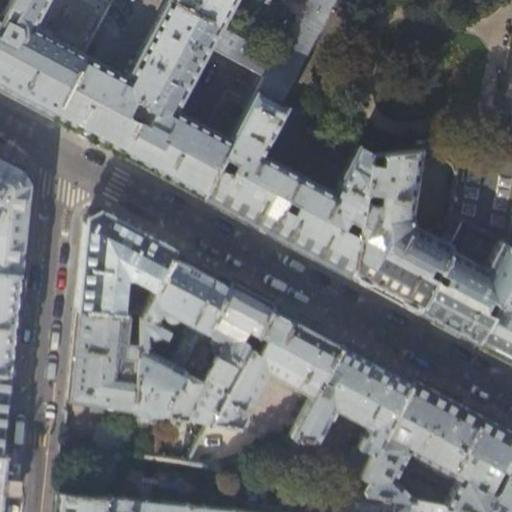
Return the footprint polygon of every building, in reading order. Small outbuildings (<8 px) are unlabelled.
[(31,26),(44,0),(9,0),(1,15),(0,17),(0,88),(10,94),(50,115),(82,53),(31,26)] [(165,0),(125,76),(82,53),(50,115),(84,133),(118,151),(135,119),(126,114),(134,97),(144,103),(193,12),(219,26),(232,0),(165,0)] [(370,0),(304,0),(275,55),(264,77),(230,140),(201,196),(248,221),(302,250),(349,275),(368,153),(355,147),(332,192),(260,154),(284,107),(289,109),(290,107),(287,105),(288,103),(281,99),(332,0),(369,0),(371,0),(370,0)] [(275,55),(219,26),(193,12),(144,103),(135,119),(118,151),(155,172),(201,196),(230,140),(173,110),(207,46),(264,77),(275,55)] [(460,143),(471,142),(470,126),(428,131),(430,146),(460,143)] [(511,149),(491,145),(471,142),(460,143),(455,173),(449,214),(462,221),(497,240),(511,248),(511,149)] [(455,173),(460,143),(430,146),(368,153),(349,275),(379,291),(415,310),(447,248),(462,221),(449,214),(449,215),(446,223),(442,229),(436,232),(431,234),(428,234),(425,233),(412,226),(412,223),(409,217),(410,212),(418,165),(422,160),(427,157),(433,155),(439,156),(444,157),(446,159),(451,162),(454,167),(455,173)] [(0,269),(19,272),(28,181),(21,167),(0,156),(0,269)] [(128,274),(152,287),(173,249),(136,229),(98,209),(85,216),(75,308),(118,312),(122,276),(128,274)] [(474,341),(511,269),(511,248),(497,240),(483,267),(447,248),(415,310),(442,324),(474,341)] [(173,249),(152,287),(137,314),(136,320),(134,343),(128,408),(157,412),(180,369),(202,329),(229,279),(202,264),(173,249)] [(0,370),(8,371),(11,348),(16,296),(19,272),(0,269),(0,370)] [(511,269),(474,341),(498,354),(511,361),(511,269)] [(238,283),(229,279),(202,329),(213,334),(209,342),(211,343),(209,347),(211,354),(214,355),(201,380),(180,369),(157,412),(195,419),(195,423),(196,426),(199,429),(202,431),(207,421),(271,301),(258,294),(238,283)] [(305,319),(271,301),(207,421),(236,425),(266,371),(310,395),(341,338),(305,319)] [(137,314),(118,312),(75,308),(68,370),(65,397),(128,408),(134,343),(123,342),(125,319),(136,320),(137,314)] [(375,356),(341,338),(310,395),(267,475),(292,479),(312,439),(313,439),(325,416),(327,418),(333,407),(365,424),(355,445),(350,447),(330,485),(350,489),(411,376),(375,356)] [(438,390),(411,376),(350,489),(413,499),(390,476),(405,450),(455,476),(440,504),(484,511),(493,494),(485,489),(497,465),(506,469),(511,457),(511,429),(491,418),(438,390)] [(93,445),(125,450),(127,428),(96,422),(93,445)] [(511,457),(506,469),(493,494),(484,511),(483,511),(510,511),(511,511),(511,457)] [(483,511),(484,511),(440,504),(413,499),(350,489),(330,485),(325,484),(322,509),(321,511),(320,511),(265,511),(55,490),(53,511),(483,511)]
